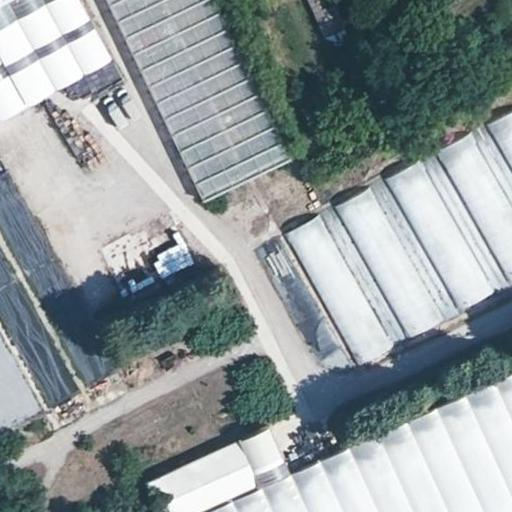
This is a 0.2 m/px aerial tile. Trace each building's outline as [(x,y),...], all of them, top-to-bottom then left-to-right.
[(0,0),(0,120),(115,58),(83,0),(0,0)] [(511,112),(484,128),(511,177),(511,112)] [(433,156),(506,286),(511,282),(511,219),(467,138),(433,156)] [(381,183),(457,314),(492,295),(415,163),(381,183)] [(333,211),(404,341),(437,324),(365,194),(333,211)] [(280,237),(356,369),(391,350),(316,218),(280,237)] [(511,511),(511,373),(213,511),(511,511)]
